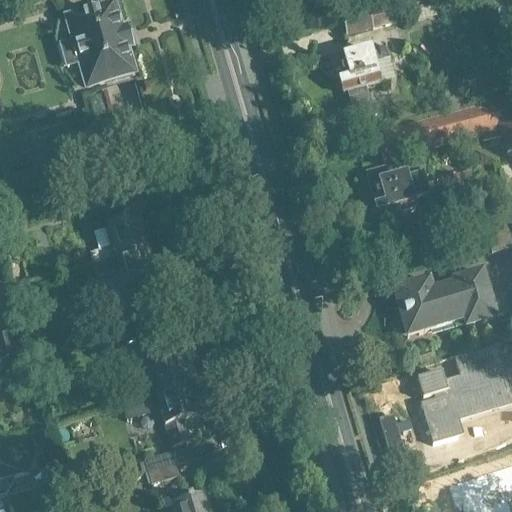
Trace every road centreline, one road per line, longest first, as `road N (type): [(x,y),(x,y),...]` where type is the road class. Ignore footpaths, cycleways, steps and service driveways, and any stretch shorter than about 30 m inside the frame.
road 1 (primary): [(370,511),(217,0)]
road 2 (primary): [(200,0),(347,511)]
